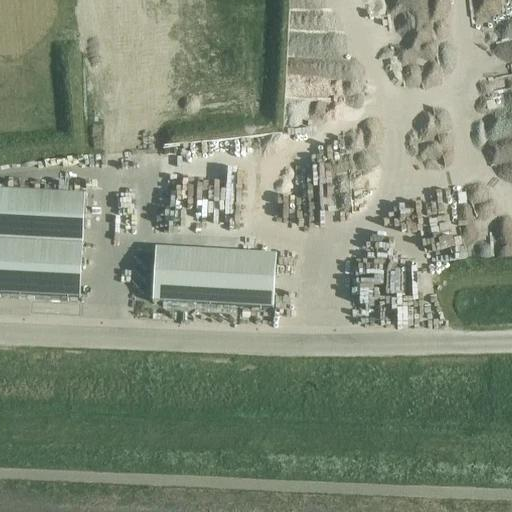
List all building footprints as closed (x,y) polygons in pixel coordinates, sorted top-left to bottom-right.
[(258,177),(288,176),(288,162),(258,163),(258,177)] [(0,192),(0,295),(80,300),(85,197),(0,192)] [(218,200),(204,199),(201,231),(216,232),(218,200)] [(372,211),(371,234),(392,236),(393,212),(372,211)] [(276,257),(156,251),(153,304),(273,310),(276,257)]
